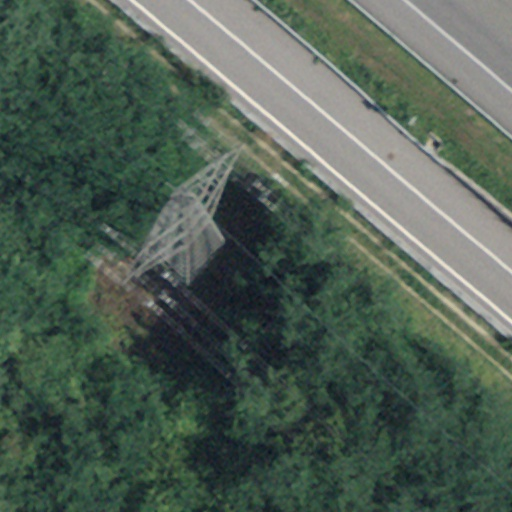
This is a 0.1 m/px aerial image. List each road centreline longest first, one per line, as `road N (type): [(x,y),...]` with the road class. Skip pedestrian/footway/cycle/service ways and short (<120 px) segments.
road 1 (track): [(79,0),(511,370)]
road 2 (motorway): [(161,0),(511,282)]
